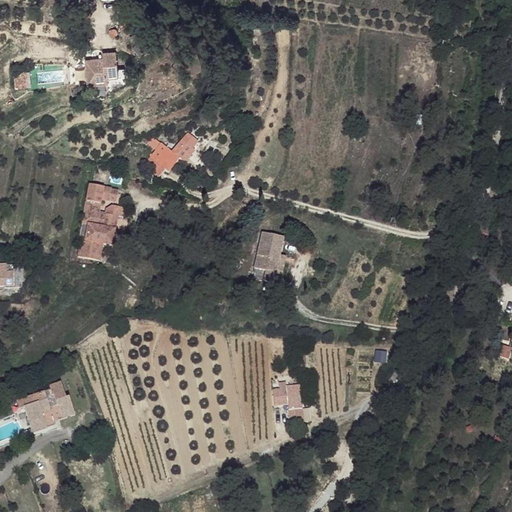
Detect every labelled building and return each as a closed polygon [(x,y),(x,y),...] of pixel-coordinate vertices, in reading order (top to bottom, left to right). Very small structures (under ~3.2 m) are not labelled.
[(104,62),(104,67),(108,68),(108,76),(123,77),(124,71),(117,70),(118,53),(104,51),(104,57),(104,62)] [(88,81),(96,81),(108,81),(108,76),(108,68),(104,67),(104,62),(104,57),(89,56),(88,81)] [(191,137),(185,143),(186,144),(192,149),(197,142),(191,137)] [(159,142),(153,150),(158,154),(164,147),(159,142)] [(180,143),(172,152),(176,155),(186,144),(185,143),(180,143)] [(186,144),(176,155),(179,159),(184,163),(194,151),(192,149),(186,144)] [(161,157),(158,162),(165,169),(168,172),(179,159),(176,155),(172,152),(168,149),(161,157)] [(81,237),(77,255),(99,259),(102,243),(111,244),(112,242),(114,230),(116,214),(98,211),(101,197),(109,198),(111,187),(89,183),(81,221),(87,223),(85,238),(81,237)] [(480,225),(477,236),(488,239),(491,229),(480,225)] [(254,234),(247,270),(259,273),(257,282),(273,285),(274,274),(269,272),(273,255),(276,238),(254,234)] [(273,255),(269,272),(274,274),(278,257),(273,255)] [(0,265),(0,285),(12,286),(12,273),(11,266),(0,265)] [(491,350),(495,351),(500,341),(496,339),(491,350)] [(500,341),(495,351),(500,353),(504,343),(500,341)] [(46,393),(20,402),(24,409),(20,411),(26,427),(39,422),(38,417),(36,412),(45,410),(44,406),(48,404),(49,409),(53,408),(58,421),(71,416),(65,399),(62,400),(56,385),(45,389),(46,393)] [(288,411),(293,410),(301,409),(299,395),(286,397),(288,411)] [(20,402),(12,405),(15,412),(20,411),(24,409),(20,402)] [(295,425),(304,423),(301,409),(293,410),(294,415),(295,424),(295,425)] [(39,422),(26,427),(28,435),(42,431),(39,422)]
